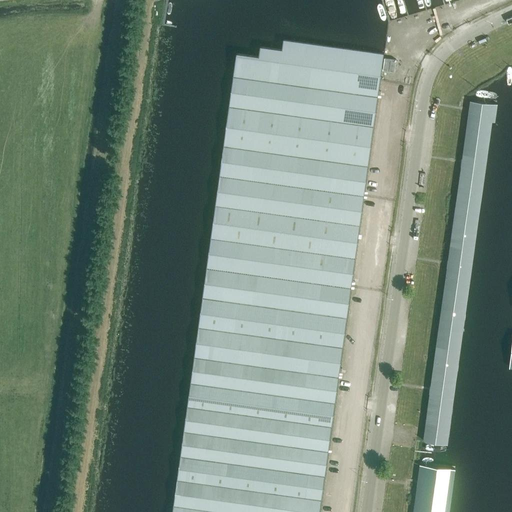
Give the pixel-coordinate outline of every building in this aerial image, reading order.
[(223,145),(219,174),(364,195),(368,165),(373,125),(377,96),(379,80),(383,53),(283,39),(281,49),(260,46),(258,56),(246,54),(237,53),(236,52),(233,75),(229,105),(223,145)] [(385,57),(383,70),(395,71),(396,59),(385,57)] [(470,99),(424,439),(448,443),(493,113),(496,113),(498,103),(470,99)] [(211,237),(206,266),(351,287),(355,257),(359,224),(363,195),(364,195),(219,174),(215,204),(211,237)] [(198,326),(194,356),(338,376),(342,346),(347,316),(351,287),(206,266),(202,296),(198,326)] [(177,478),(173,504),(229,511),(319,511),(321,499),(325,475),(328,450),(331,425),(335,402),(338,376),(194,356),(190,381),(187,405),(184,430),(180,455),(177,478)] [(448,511),(455,468),(420,463),(413,511),(448,511)]
